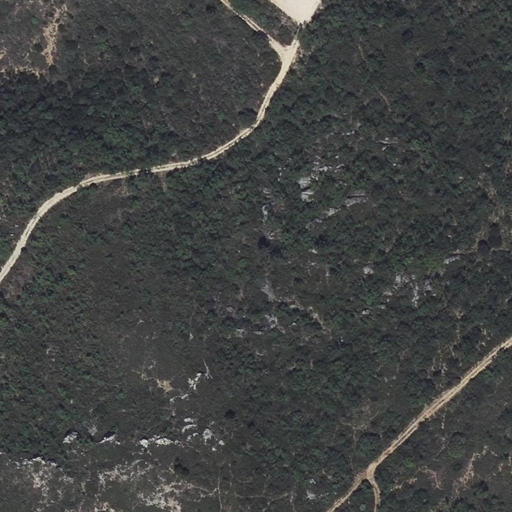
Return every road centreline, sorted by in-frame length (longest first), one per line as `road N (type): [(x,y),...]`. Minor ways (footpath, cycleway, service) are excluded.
road 1 (track): [(0,272),(41,207),(92,179),(200,157),(242,137),(317,0)]
road 2 (track): [(331,511),(511,339)]
